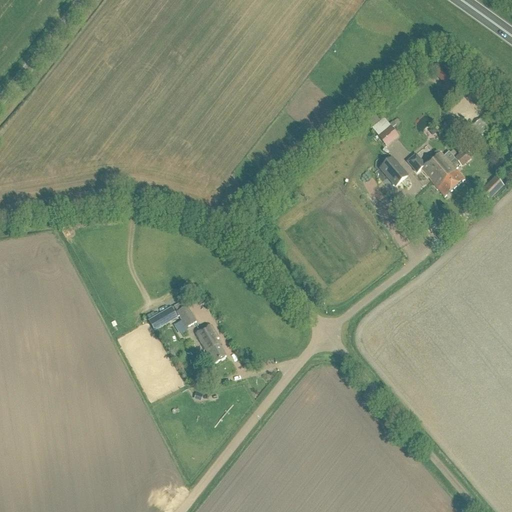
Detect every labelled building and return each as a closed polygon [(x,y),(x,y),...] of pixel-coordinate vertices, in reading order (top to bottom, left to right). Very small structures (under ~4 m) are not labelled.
[(439,65),(431,72),(445,86),(453,79),(444,69),(439,65)] [(387,149),(399,139),(392,130),(391,128),(389,126),(384,120),(374,128),(381,137),(378,139),(387,149)] [(452,167),(432,184),(445,198),(465,182),(456,172),(461,168),(462,169),(472,160),(465,152),(454,161),(453,160),(453,161),(450,164),(452,167)] [(453,161),(453,160),(449,155),(444,159),(441,155),(425,168),(416,157),(408,164),(417,175),(421,172),(432,184),(452,167),(450,164),(453,161)] [(396,188),(407,179),(392,161),(386,166),(388,168),(383,172),(396,188)] [(371,177),(375,190),(381,188),(382,194),(388,192),(382,173),(371,177)] [(489,201),(503,186),(495,179),(481,194),(489,201)] [(415,220),(422,214),(419,211),(412,216),(415,220)] [(195,290),(185,297),(187,301),(198,294),(195,290)] [(177,313),(186,307),(183,304),(174,310),(177,313)] [(180,337),(188,331),(187,330),(197,324),(187,308),(177,315),(182,323),(175,327),(180,337)] [(155,331),(176,318),(172,310),(150,323),(155,331)] [(214,366),(227,359),(217,342),(220,340),(212,327),(196,336),(214,366)] [(203,398),(197,396),(194,402),(201,404),(203,398)]
